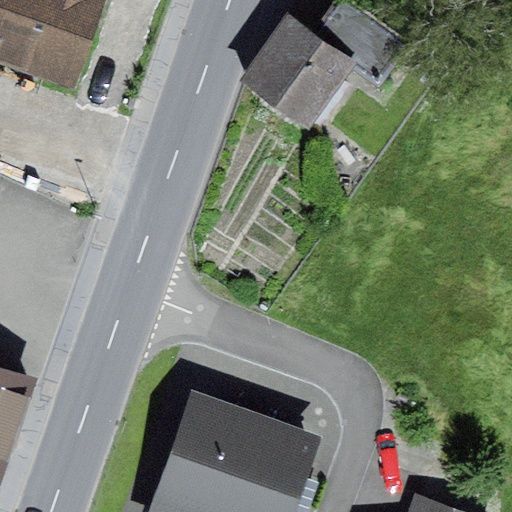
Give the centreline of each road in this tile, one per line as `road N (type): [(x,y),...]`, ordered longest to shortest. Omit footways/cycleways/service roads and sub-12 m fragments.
road 1 (residential): [(136,280),(351,365),(369,406),(333,511)]
road 2 (secondary): [(234,0),(136,280)]
road 3 (secondary): [(136,280),(49,511)]
